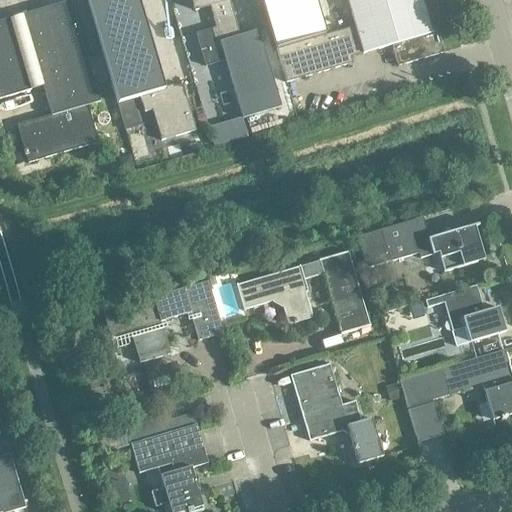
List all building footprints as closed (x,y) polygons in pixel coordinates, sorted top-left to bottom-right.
[(140,98),(140,100),(144,113),(152,111),(161,142),(195,132),(182,86),(165,91),(137,0),(85,0),(117,105),(140,98)] [(190,0),(194,12),(209,8),(216,29),(195,35),(200,50),(239,38),(228,0),(190,0)] [(315,0),(260,0),(276,50),(326,35),(315,0)] [(346,0),(354,27),(423,7),(420,0),(346,0)] [(0,100),(42,88),(51,117),(87,107),(99,104),(70,2),(0,22),(0,100)] [(354,27),(354,28),(276,51),(286,84),(352,65),(350,57),(362,53),(362,55),(391,47),(397,68),(417,62),(416,59),(423,57),(424,60),(443,54),(435,28),(430,29),(423,7),(354,27)] [(258,32),(239,38),(200,50),(205,68),(225,62),(242,120),(280,109),(258,32)] [(98,144),(87,107),(51,117),(16,127),(24,152),(23,153),(24,157),(25,157),(27,165),(98,144)] [(95,120),(96,125),(101,128),(107,126),(110,121),(109,116),(103,113),(98,115),(95,120)] [(128,156),(119,158),(122,167),(130,164),(128,156)] [(422,242),(416,221),(357,239),(366,270),(418,255),(420,260),(438,255),(444,274),(484,262),(474,227),(452,234),(446,230),(442,237),(422,242)] [(318,262),(340,337),(370,328),(348,253),(318,262)] [(307,294),(299,268),(236,286),(243,312),(244,312),(244,311),(280,301),(288,327),(312,320),(305,294),(307,294)] [(152,299),(154,304),(159,324),(161,323),(189,315),(198,342),(223,335),(208,283),(152,299)] [(443,305),(449,323),(480,314),(478,307),(481,306),(476,287),(424,302),(427,310),(443,305)] [(161,323),(159,324),(154,304),(104,319),(110,339),(107,343),(112,346),(114,351),(133,345),(139,365),(170,356),(161,323)] [(498,309),(480,314),(449,323),(456,348),(505,334),(498,309)] [(511,376),(504,352),(441,371),(449,397),(483,387),(484,393),(483,394),(492,423),(500,420),(501,422),(506,421),(505,419),(511,416),(511,385),(510,386),(508,380),(511,378),(511,376)] [(309,443),(341,433),(348,431),(341,407),(329,366),(290,378),(309,443)] [(403,400),(410,420),(415,439),(442,431),(433,402),(449,397),(441,371),(399,383),(399,385),(404,400),(403,400)] [(390,404),(403,400),(404,400),(399,385),(385,389),(390,404)] [(82,407),(88,426),(116,418),(111,399),(82,407)] [(348,431),(341,433),(349,437),(357,466),(382,459),(371,420),(360,423),(355,403),(341,407),(348,431)] [(157,470),(163,490),(150,494),(155,509),(168,505),(169,511),(201,511),(203,511),(197,492),(196,492),(193,483),(195,483),(191,470),(207,465),(192,415),(126,435),(138,475),(157,470)] [(104,426),(93,429),(96,442),(107,440),(104,426)] [(0,511),(16,511),(25,510),(9,456),(0,458),(0,511)] [(119,460),(106,464),(104,467),(106,477),(122,472),(119,460)]
